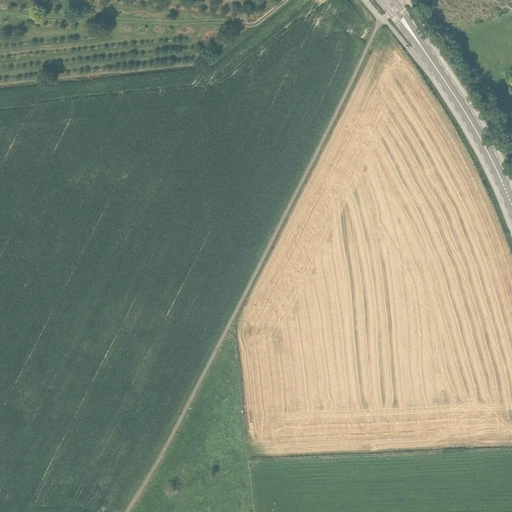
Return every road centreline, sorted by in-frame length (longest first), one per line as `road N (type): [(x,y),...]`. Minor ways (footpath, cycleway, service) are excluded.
road 1 (track): [(0,16),(258,23),(285,0)]
road 2 (secondary): [(511,209),(462,109),(385,0)]
